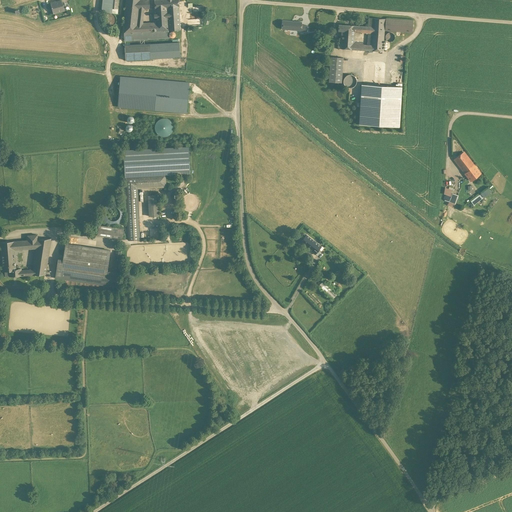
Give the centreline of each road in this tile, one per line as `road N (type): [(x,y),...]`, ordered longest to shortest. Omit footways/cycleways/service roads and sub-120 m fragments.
road 1 (track): [(0,459),(90,452),(89,300),(48,295),(60,223),(85,221),(119,181),(117,155),(102,144),(0,160)]
road 2 (unclassified): [(241,0),(236,113),(246,260),(431,511)]
road 3 (track): [(85,352),(190,346),(215,387),(208,433),(155,454),(142,476),(87,511)]
road 4 (track): [(327,361),(94,511)]
road 5 (track): [(241,0),(511,23)]
